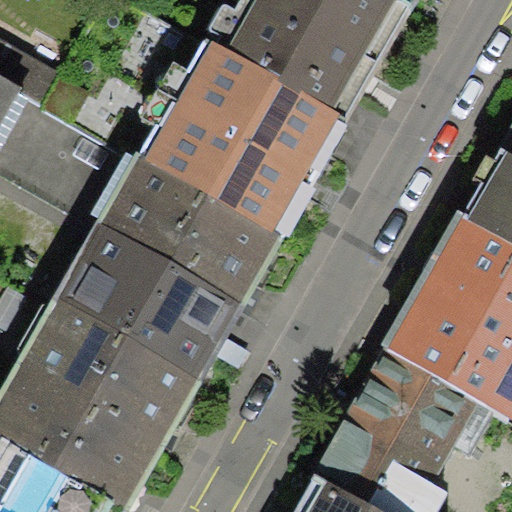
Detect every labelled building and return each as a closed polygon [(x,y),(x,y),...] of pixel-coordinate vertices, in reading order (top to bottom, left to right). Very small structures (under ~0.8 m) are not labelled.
[(209,60),(340,134),(363,93),(405,20),(370,0),(243,0),(210,58),(209,60)] [(370,0),(405,20),(406,18),(412,8),(416,0),(370,0)] [(135,168),(135,170),(274,249),(276,248),(306,195),(339,137),(340,134),(209,60),(210,58),(200,52),(135,168)] [(0,56),(0,92),(14,100),(39,115),(55,88),(0,56)] [(0,92),(0,123),(14,100),(0,92)] [(511,173),(511,134),(510,139),(495,164),(511,173)] [(458,229),(511,259),(511,173),(495,164),(472,203),(459,227),(457,229),(458,229)] [(253,286),(274,249),(135,170),(97,237),(236,317),(253,286)] [(503,428),(511,411),(511,259),(458,229),(417,301),(384,359),(471,409),(503,428)] [(97,237),(55,312),(193,391),(204,373),(236,317),(97,237)] [(173,426),(193,391),(55,312),(18,377),(156,456),(173,426)] [(360,402),(310,490),(348,511),(412,511),(471,409),(384,359),(360,402)] [(18,377),(0,407),(0,453),(102,511),(124,511),(136,491),(156,456),(18,377)] [(102,511),(0,453),(0,511),(102,511)] [(348,511),(310,490),(309,489),(295,511),(348,511)]
